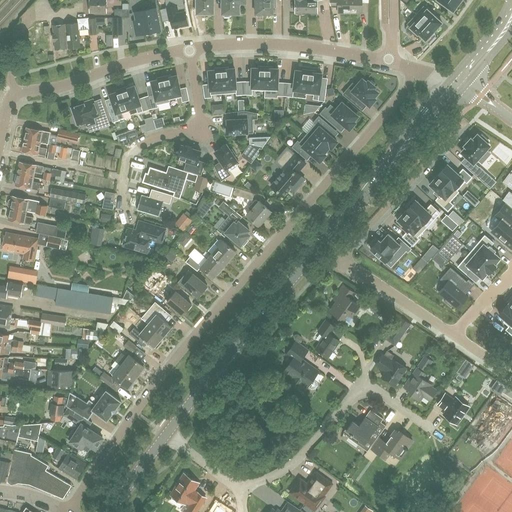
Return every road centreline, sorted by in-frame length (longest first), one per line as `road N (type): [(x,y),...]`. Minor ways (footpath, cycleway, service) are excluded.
road 1 (residential): [(414,66),(403,92),(182,351),(70,511)]
road 2 (secondary): [(165,434),(456,83)]
road 3 (residential): [(456,339),(344,262),(473,125)]
road 4 (residential): [(241,484),(278,483),(361,388),(426,436)]
road 5 (residential): [(190,49),(201,128),(156,134),(128,153),(118,224)]
road 6 (residential): [(190,49),(292,45),(387,60)]
road 7 (residential): [(16,93),(190,49)]
